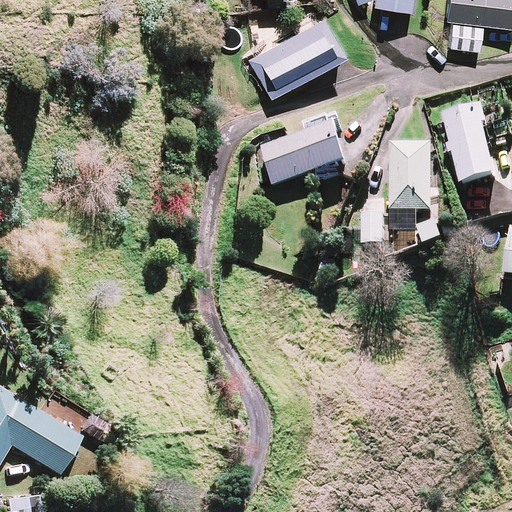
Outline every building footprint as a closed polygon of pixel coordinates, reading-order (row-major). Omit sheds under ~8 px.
[(511,24),(511,0),(448,0),(447,19),(452,19),(449,45),(478,48),(480,22),(511,24)] [(341,52),(319,16),(248,59),(271,95),(341,52)] [(495,174),(480,108),(446,116),(460,182),(495,174)] [(345,163),(334,127),(263,149),(274,184),(345,163)] [(435,207),(432,142),(391,143),(395,230),(417,229),(416,208),(435,207)] [(383,199),(350,200),(351,229),(363,229),(363,243),(385,242),(383,199)] [(77,432),(0,388),(0,456),(8,443),(56,470),(77,432)]
